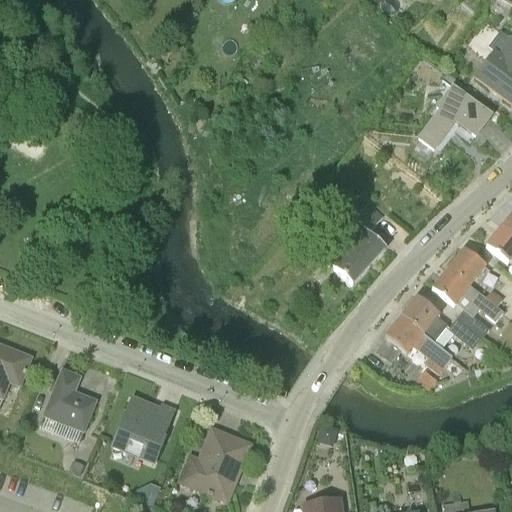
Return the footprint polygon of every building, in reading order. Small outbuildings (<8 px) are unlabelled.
[(492,55),(473,80),(511,109),(511,41),(509,39),(508,40),(499,34),(486,51),(492,55)] [(454,125),(471,138),(474,140),(490,119),(488,118),(493,111),(446,76),(432,97),(441,103),(434,114),(436,116),(416,144),(433,154),(454,125)] [(319,261),(351,289),(384,251),(368,238),(383,220),(364,204),(319,261)] [(511,215),(500,230),(511,239),(511,215)] [(511,239),(500,230),(485,250),(506,266),(511,258),(511,239)] [(463,252),(447,272),(468,287),(483,268),(463,252)] [(468,287),(447,272),(431,293),(451,308),(453,306),(462,314),(455,323),(479,344),(488,333),(473,321),(478,313),(494,326),(502,316),(496,311),(497,310),(485,301),(484,303),(466,289),(468,287)] [(492,294),(485,301),(497,310),(503,302),(492,294)] [(400,321),(433,347),(447,329),(436,321),(438,318),(416,301),(400,321)] [(406,358),(412,351),(425,362),(423,367),(438,379),(451,362),(439,353),(433,347),(400,321),(384,340),(406,358)] [(479,344),(455,323),(449,331),(446,334),(452,338),(471,353),(479,344)] [(0,348),(0,400),(2,402),(9,386),(21,390),(31,360),(0,348)] [(80,380),(61,373),(44,419),(85,435),(96,404),(74,395),(80,380)] [(432,394),(440,383),(425,373),(417,385),(432,394)] [(153,464),(173,414),(160,409),(159,412),(131,401),(111,447),(153,464)] [(211,433),(198,464),(189,460),(178,486),(211,500),(212,498),(223,503),(233,477),(236,478),(249,449),(211,433)] [(340,511),(340,503),(309,508),(309,511),(340,511)]
